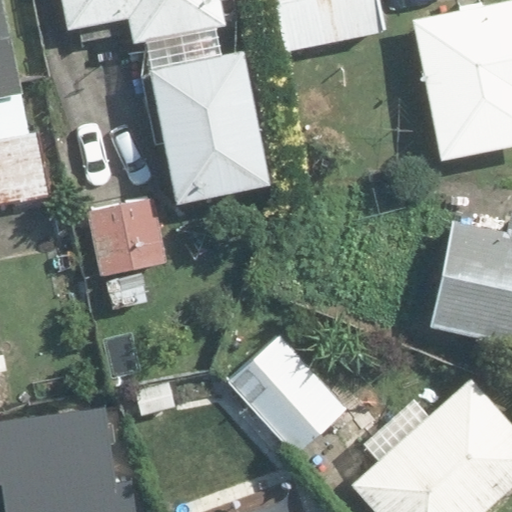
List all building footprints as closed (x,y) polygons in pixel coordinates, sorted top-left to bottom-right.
[(0,0),(0,194),(53,187),(29,0),(0,0)] [(75,0),(80,20),(137,7),(143,33),(241,12),(238,0),(75,0)] [(394,0),(283,0),(293,46),(399,24),(394,0)] [(511,0),(465,0),(423,8),(450,153),(511,141),(511,0)] [(261,43),(163,59),(183,187),(281,172),(261,43)] [(83,244),(105,240),(118,308),(154,301),(148,267),(179,261),(166,195),(77,213),(83,244)] [(511,217),(456,207),(435,317),(511,331),(511,217)] [(285,320),(224,378),(300,459),(361,401),(285,320)] [(381,454),(356,478),(388,511),(487,511),(511,487),(511,405),(478,370),(439,408),(421,389),(368,440),(381,454)] [(53,422),(0,424),(0,511),(57,509),(53,422)]
